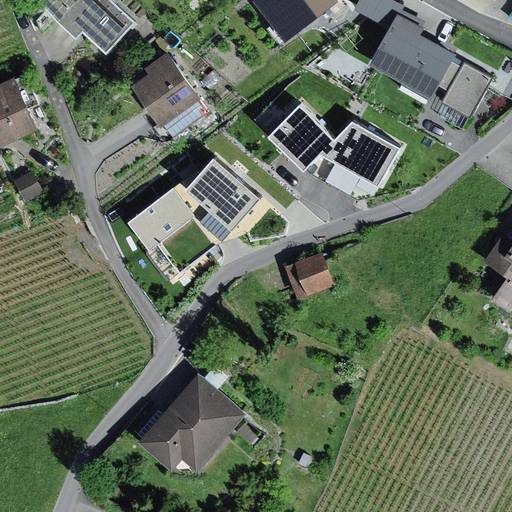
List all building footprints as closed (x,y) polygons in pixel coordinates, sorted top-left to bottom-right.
[(118,0),(42,0),(83,33),(89,26),(113,46),(138,17),(118,0)] [(261,0),(290,37),(338,0),(261,0)] [(393,26),(401,10),(405,3),(399,0),(360,0),(357,7),(393,26)] [(428,25),(401,10),(393,26),(373,62),(433,95),(441,80),(453,87),(445,101),(474,117),(496,76),(459,55),(461,51),(424,32),(428,25)] [(151,71),(136,82),(165,124),(168,122),(177,135),(210,112),(201,99),(205,96),(171,48),(147,65),(151,71)] [(17,76),(0,83),(0,142),(1,145),(40,128),(31,107),(40,102),(27,73),(17,78),(17,76)] [(336,131),(303,101),(274,132),(309,166),(325,151),(384,183),(405,145),(357,116),(339,134),(336,131)] [(218,153),(190,185),(236,226),(265,195),(218,153)] [(37,169),(20,175),(30,201),(46,195),(37,169)] [(220,243),(176,185),(173,188),(130,219),(152,248),(162,241),(183,270),(220,243)] [(511,236),(505,232),(486,260),(510,276),(496,297),(511,307),(511,236)] [(324,251),(287,265),(299,298),(336,285),(324,251)] [(201,371),(141,440),(175,469),(186,457),(200,469),(249,413),(246,411),(201,371)]
